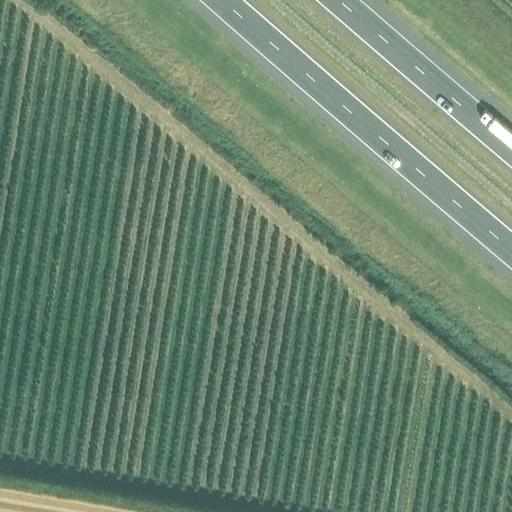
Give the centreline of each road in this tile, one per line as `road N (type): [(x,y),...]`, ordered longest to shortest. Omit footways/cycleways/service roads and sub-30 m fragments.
road 1 (motorway): [(223,0),(511,253)]
road 2 (motorway): [(511,153),(336,0)]
